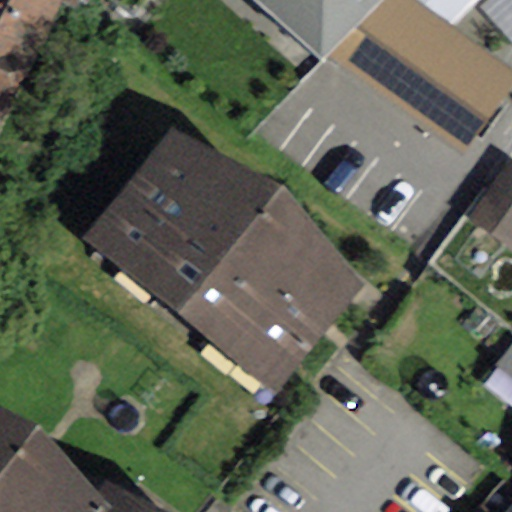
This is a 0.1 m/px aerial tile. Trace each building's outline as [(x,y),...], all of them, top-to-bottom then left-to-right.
[(0,0),(0,99),(49,3),(44,0),(0,0)] [(331,53),(376,8),(383,0),(251,0),(321,63),(331,53)] [(410,0),(435,24),(458,0),(410,0)] [(461,147),(498,96),(376,8),(331,53),(461,147)] [(174,154),(104,239),(275,378),(345,293),(263,226),(274,212),(239,183),(227,197),(174,154)] [(511,170),(475,222),(509,246),(511,241),(511,170)] [(0,511),(82,511),(22,465),(24,462),(21,460),(29,449),(0,426),(0,511)]
